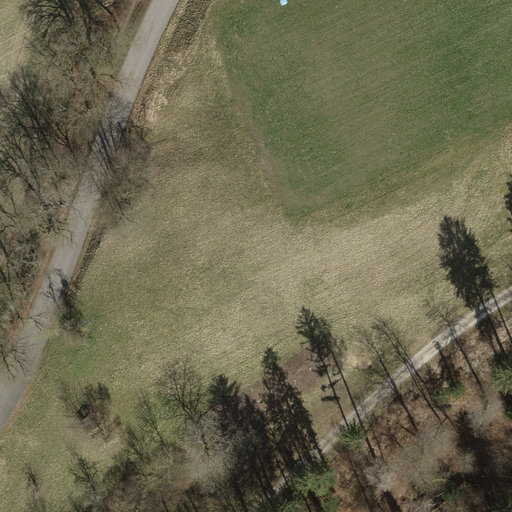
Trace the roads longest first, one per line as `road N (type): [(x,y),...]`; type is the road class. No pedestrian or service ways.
road 1 (unclassified): [(0,388),(30,337),(172,0)]
road 2 (track): [(262,511),(375,398),(470,321),(511,300)]
